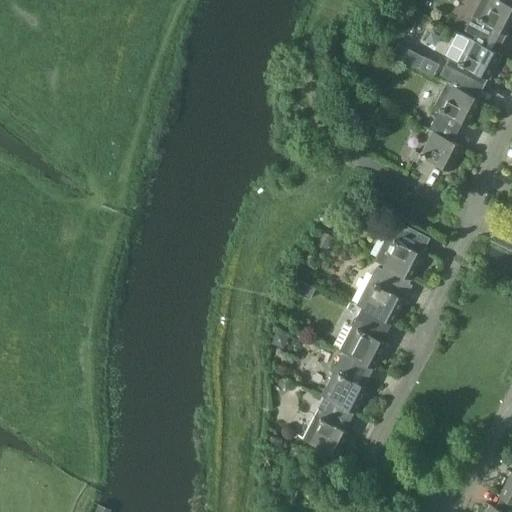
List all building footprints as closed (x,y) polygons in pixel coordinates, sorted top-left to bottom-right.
[(475,36),(473,40),(491,49),(500,32),(506,35),(511,22),(511,5),(501,0),(480,0),(464,30),(475,36)] [(404,33),(417,40),(427,22),(414,15),(404,33)] [(452,81),(451,84),(451,85),(451,84),(476,98),(486,78),(487,79),(500,54),(491,49),(473,40),(471,38),(458,62),(453,59),(449,56),(440,74),(452,81)] [(419,67),(434,75),(439,64),(425,56),(419,67)] [(435,115),(428,128),(432,131),(433,130),(452,140),(462,120),(468,124),(481,101),(476,98),(451,84),(451,85),(451,84),(446,82),(434,104),(430,112),(435,115)] [(432,131),(428,128),(421,125),(416,135),(426,142),(420,154),(415,150),(410,158),(421,164),(425,158),(449,170),(462,145),(452,140),(433,130),(432,131)] [(340,206),(356,215),(364,201),(348,192),(340,206)] [(384,265),(400,273),(411,278),(423,253),(422,253),(431,237),(401,222),(395,219),(374,260),(384,265)] [(330,238),(322,234),(317,245),(325,249),(330,238)] [(356,305),(359,307),(360,305),(363,307),(363,308),(390,322),(392,324),(405,300),(399,296),(408,281),(399,277),(400,273),(384,265),(383,268),(378,265),(377,267),(376,266),(356,305)] [(316,287),(302,280),(296,291),(310,298),(316,287)] [(356,329),(344,352),(373,367),(373,368),(387,343),(381,340),(390,322),(363,308),(363,307),(360,305),(359,307),(354,317),(356,319),(351,327),(356,329)] [(288,336),(277,330),(272,341),(282,346),(288,336)] [(321,395),(322,395),(353,411),(355,412),(367,388),(363,386),(373,367),(344,352),(342,351),(333,371),(321,395)] [(353,411),(322,395),(316,407),(319,408),(314,415),(302,438),(307,440),(306,441),(338,459),(351,436),(343,432),(353,411)] [(501,496),(511,502),(511,471),(499,495),(501,496)] [(485,511),(511,511),(511,502),(501,496),(495,506),(490,504),(485,511)]
